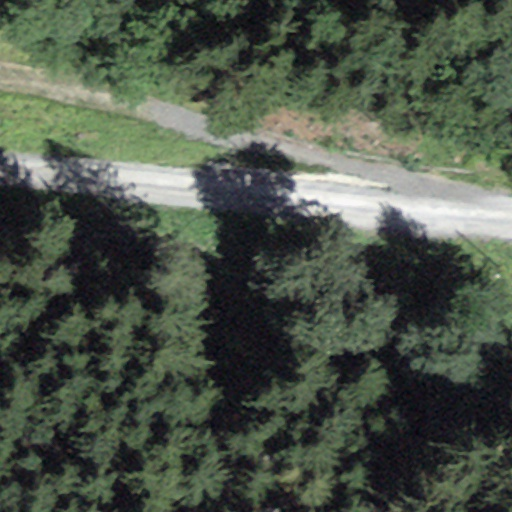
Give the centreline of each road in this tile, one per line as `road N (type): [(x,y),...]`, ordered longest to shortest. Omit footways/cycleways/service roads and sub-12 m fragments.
road 1 (unclassified): [(0,169),(511,229)]
road 2 (track): [(0,78),(384,216)]
